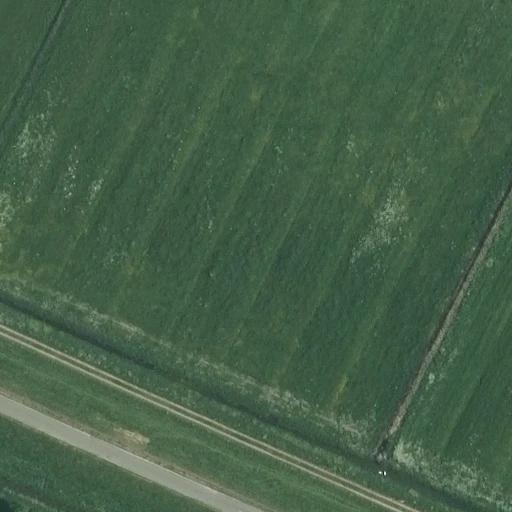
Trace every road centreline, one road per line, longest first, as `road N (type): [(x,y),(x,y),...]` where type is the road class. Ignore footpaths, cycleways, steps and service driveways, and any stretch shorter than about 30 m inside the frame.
road 1 (track): [(0,334),(391,511)]
road 2 (unclassified): [(238,511),(0,404)]
